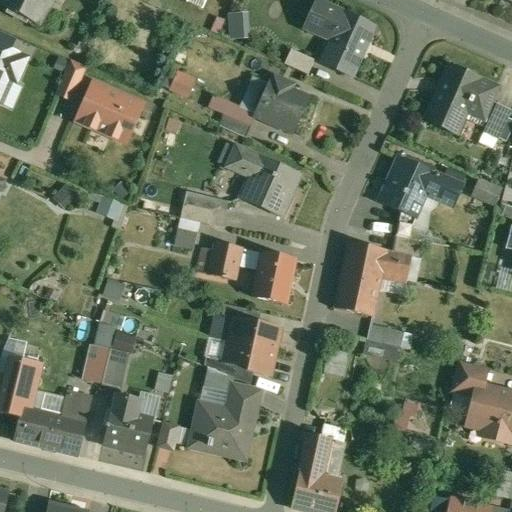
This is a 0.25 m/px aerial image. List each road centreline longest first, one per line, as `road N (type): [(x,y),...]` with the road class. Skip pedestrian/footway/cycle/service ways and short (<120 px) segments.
road 1 (residential): [(275,511),(337,221),(428,13)]
road 2 (residential): [(0,458),(209,510)]
